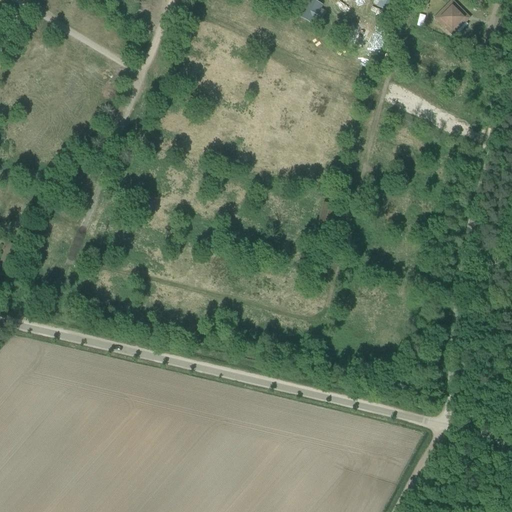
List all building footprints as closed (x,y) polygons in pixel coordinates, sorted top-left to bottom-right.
[(320,25),(325,11),(321,10),(324,3),(313,0),(310,0),(304,19),(320,25)] [(373,0),(372,4),(386,9),(388,0),(373,0)] [(450,3),(437,17),(437,21),(450,34),(454,34),(456,31),(458,33),(467,25),(465,23),(467,21),(467,17),(454,3),(450,3)] [(353,36),(350,42),(362,47),(370,30),(351,21),(346,33),(353,36)] [(319,222),(332,225),(337,207),(323,204),(319,222)] [(8,244),(0,262),(0,265),(8,269),(9,271),(11,272),(13,271),(13,269),(13,267),(20,249),(8,244)]
